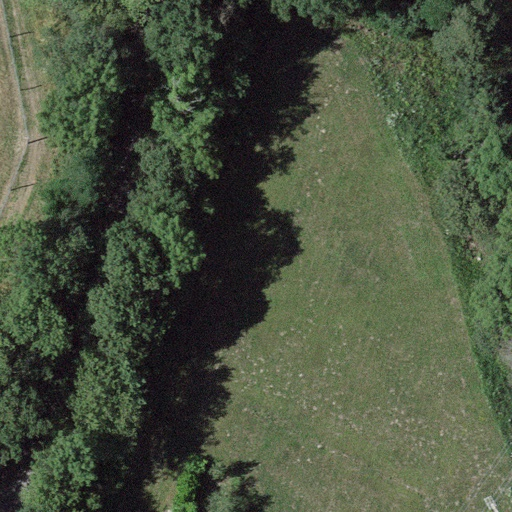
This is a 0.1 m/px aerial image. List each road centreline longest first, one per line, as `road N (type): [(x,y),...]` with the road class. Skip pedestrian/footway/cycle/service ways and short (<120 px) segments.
road 1 (unclassified): [(7,511),(128,172),(164,0)]
road 2 (track): [(54,0),(79,108),(0,318)]
